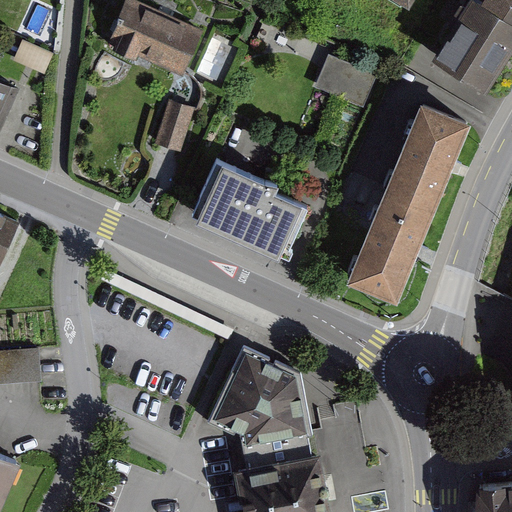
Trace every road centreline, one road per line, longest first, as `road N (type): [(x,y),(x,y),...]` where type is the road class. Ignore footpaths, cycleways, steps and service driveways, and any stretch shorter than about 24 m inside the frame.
road 1 (tertiary): [(425,376),(272,297),(82,214)]
road 2 (residential): [(82,214),(70,292),(77,425),(57,511)]
road 3 (tertiary): [(425,376),(511,144)]
